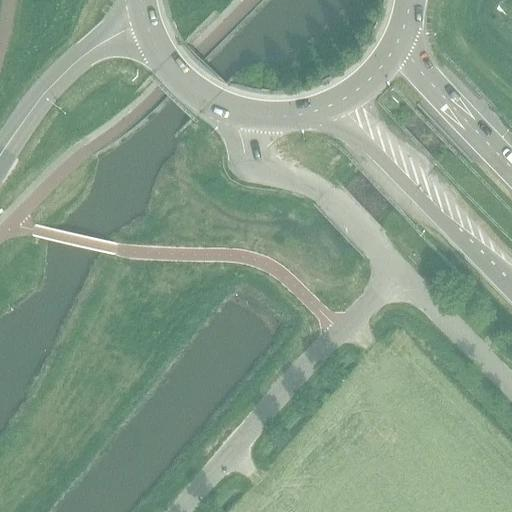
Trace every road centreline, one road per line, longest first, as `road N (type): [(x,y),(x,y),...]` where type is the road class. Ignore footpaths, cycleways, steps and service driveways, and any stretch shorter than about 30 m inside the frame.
road 1 (unclassified): [(189,511),(399,269)]
road 2 (primary): [(323,110),(511,288)]
road 3 (unclassified): [(399,269),(322,188),(260,161),(242,116)]
road 4 (unclassified): [(143,23),(86,55),(45,91),(0,153)]
road 5 (primary): [(511,173),(435,95),(397,40)]
road 6 (unclassified): [(511,386),(399,269)]
road 7 (primary): [(143,23),(183,86),(242,116)]
